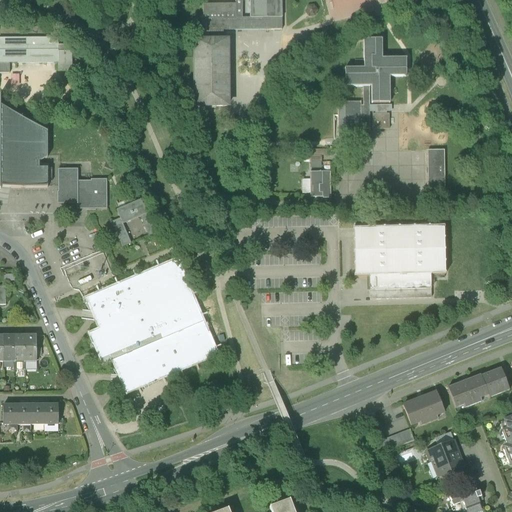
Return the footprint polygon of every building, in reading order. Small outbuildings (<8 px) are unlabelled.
[(249,0),(250,19),(282,19),(282,18),(282,0),(249,0)] [(205,20),(205,42),(224,42),(223,31),(223,19),(237,19),(237,5),(236,5),(203,5),(203,20),(205,20)] [(282,19),(250,19),(242,19),(237,19),(223,19),(223,31),(282,31),(282,19)] [(0,64),(9,64),(58,64),(58,46),(58,39),(0,39),(0,64)] [(371,104),(390,104),(390,77),(406,77),(406,59),(382,59),(382,40),(363,40),(363,69),(344,69),(344,88),(362,88),(370,88),(371,88),(371,104)] [(227,42),(224,42),(205,42),(195,42),(195,107),(227,107),(227,42)] [(68,46),(58,46),(58,64),(58,72),(72,72),(72,52),(68,52),(68,46)] [(9,64),(0,64),(0,74),(9,74),(9,64)] [(370,88),(362,88),(362,106),(361,106),(361,127),(363,127),(363,140),(356,140),(356,139),(349,139),(349,147),(363,147),(363,152),(370,151),(370,114),(372,114),(386,114),(386,113),(392,112),(392,106),(370,106),(370,88)] [(0,179),(3,179),(7,182),(10,185),(11,189),(21,189),(21,188),(25,188),(26,189),(48,189),(48,185),(52,182),(52,169),(49,169),(49,164),(39,164),(39,163),(47,159),(47,133),(36,127),(37,126),(35,124),(34,123),(32,122),(29,122),(29,123),(23,120),(22,116),(21,116),(20,118),(0,108),(0,98),(0,97),(0,179)] [(356,140),(363,140),(363,127),(361,127),(361,106),(361,103),(339,103),(338,138),(356,138),(356,139),(356,140)] [(372,130),(389,130),(389,114),(386,114),(372,114),(372,130)] [(428,151),(428,190),(445,190),(445,151),(428,151)] [(87,210),(107,210),(107,180),(91,180),(91,182),(78,182),(78,170),(58,170),(58,192),(57,192),(57,205),(76,205),(78,205),(78,204),(87,204),(87,210)] [(324,199),(331,199),(331,192),(330,172),(310,173),(310,198),(324,198),(324,199)] [(1,189),(11,189),(10,185),(7,182),(3,179),(0,179),(0,191),(1,191),(1,189)] [(123,225),(140,217),(147,215),(144,209),(141,201),(117,212),(120,219),(123,225)] [(148,208),(144,209),(147,215),(140,217),(149,237),(158,233),(148,208)] [(131,244),(123,225),(120,219),(111,223),(122,248),(131,244)] [(370,292),(370,301),(431,299),(431,291),(430,276),(431,276),(445,275),(445,274),(444,264),(445,264),(445,263),(444,263),(444,252),(445,252),(445,251),(444,251),(444,241),(444,239),(444,229),(444,228),(443,228),(443,219),(354,221),(354,230),(353,230),(353,232),(354,232),(354,241),(353,241),(353,243),(354,243),(354,253),(353,253),(353,255),(354,255),(354,265),(354,266),(355,266),(355,276),(354,276),(354,278),(369,277),(369,278),(370,292)] [(115,362),(203,324),(177,261),(88,299),(101,331),(91,335),(105,366),(115,362)] [(203,324),(115,362),(129,395),(218,357),(203,324)] [(14,336),(3,336),(3,363),(14,363),(14,336)] [(14,336),(14,363),(25,363),(25,336),(14,336)] [(36,336),(25,336),(25,363),(36,363),(36,336)] [(14,363),(14,372),(15,372),(15,371),(24,371),(24,372),(25,371),(25,363),(14,363)] [(500,369),(480,377),(488,396),(489,399),(509,391),(500,369)] [(480,399),(488,396),(480,377),(480,376),(447,389),(455,409),(463,406),(464,409),(481,403),(480,399)] [(402,406),(411,426),(418,423),(420,426),(437,419),(436,416),(444,413),(435,393),(402,406)] [(31,425),(45,425),(45,406),(31,407),(31,425)] [(59,406),(45,406),(45,425),(59,425),(59,406)] [(4,426),(18,426),(17,407),(4,407),(4,426)] [(18,426),(31,425),(31,407),(17,407),(18,426)] [(511,418),(503,422),(504,422),(501,423),(500,426),(502,432),(502,433),(507,446),(504,447),(505,449),(503,451),(505,456),(506,460),(507,460),(508,464),(511,465),(511,467),(511,466),(511,418)] [(409,430),(404,432),(408,443),(414,441),(409,430)] [(402,446),(408,443),(404,432),(398,435),(402,446)] [(397,448),(402,446),(398,435),(393,437),(397,448)] [(391,450),(397,448),(393,437),(387,439),(391,450)] [(386,452),(391,450),(387,439),(382,441),(386,452)] [(380,454),(386,452),(382,441),(376,443),(380,454)] [(435,464),(441,478),(464,469),(453,442),(427,453),(432,465),(435,464)] [(435,464),(432,465),(437,479),(441,478),(435,464)] [(459,483),(462,493),(467,491),(466,490),(474,487),(474,488),(476,487),(473,478),(459,483)] [(481,511),(482,511),(477,499),(481,498),(479,492),(476,493),(474,488),(474,487),(466,490),(467,491),(462,493),(460,494),(460,492),(451,496),(451,495),(448,496),(453,506),(459,504),(463,502),(466,509),(464,510),(465,511),(481,511)] [(270,508),(271,511),(293,511),(290,501),(270,508)]
